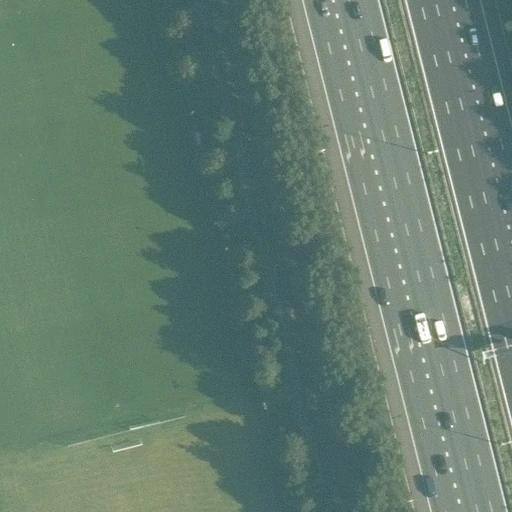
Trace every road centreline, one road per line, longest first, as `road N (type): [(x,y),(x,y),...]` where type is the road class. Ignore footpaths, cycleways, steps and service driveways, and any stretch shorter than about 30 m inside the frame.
road 1 (motorway): [(346,0),(474,511)]
road 2 (motorway): [(511,273),(443,0)]
